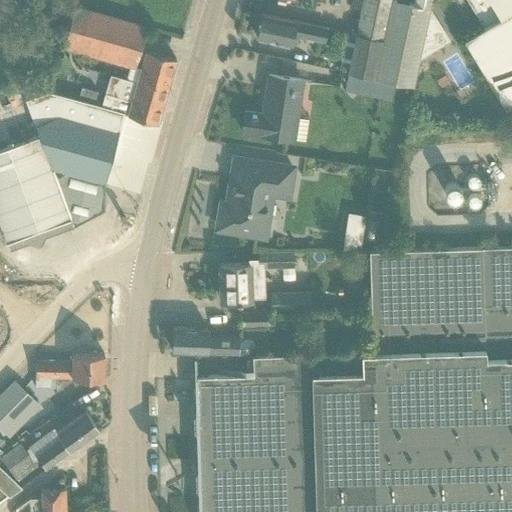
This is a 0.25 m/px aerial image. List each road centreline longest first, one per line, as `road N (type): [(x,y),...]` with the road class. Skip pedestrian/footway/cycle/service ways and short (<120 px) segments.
road 1 (tertiary): [(148,254),(217,0)]
road 2 (tertiary): [(135,511),(134,353),(148,254)]
road 3 (residential): [(148,254),(96,270),(37,329)]
